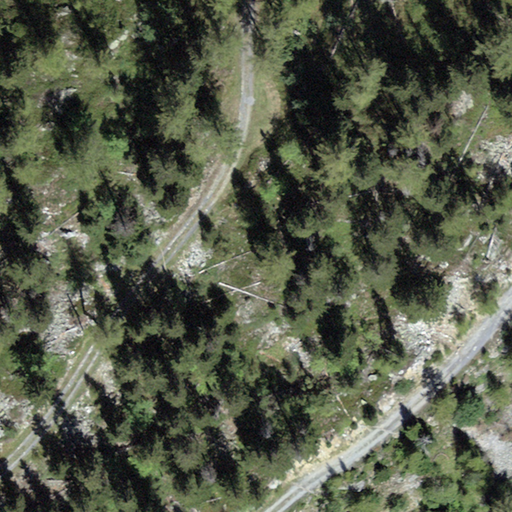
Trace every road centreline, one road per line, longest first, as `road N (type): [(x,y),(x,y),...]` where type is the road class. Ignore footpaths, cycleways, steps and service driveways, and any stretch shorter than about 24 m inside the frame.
road 1 (track): [(0,471),(66,400),(227,169),(245,108),(251,0)]
road 2 (track): [(511,302),(410,415),(277,511)]
